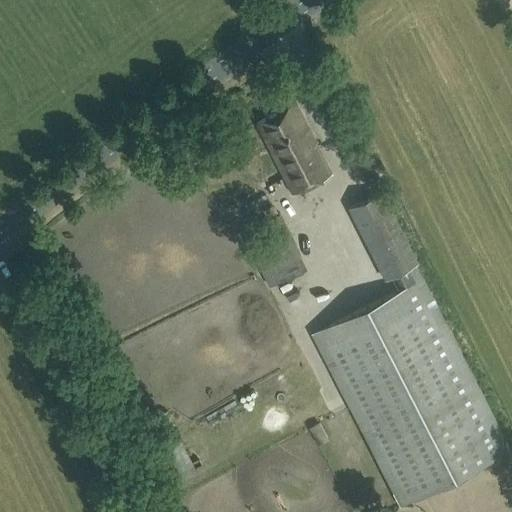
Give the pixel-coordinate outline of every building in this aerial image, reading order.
[(289,0),(287,1),(295,13),(314,0),(289,0)] [(292,193),(330,174),(295,104),(256,124),(292,193)] [(509,450),(414,263),(417,262),(381,192),(350,208),(385,278),(391,275),(399,290),(312,334),(399,506),(509,450)] [(262,220),(242,230),(254,258),(268,287),(307,268),(285,225),(285,224),(280,214),(264,224),(262,220)] [(276,293),(299,283),(295,276),(272,285),(276,293)]
